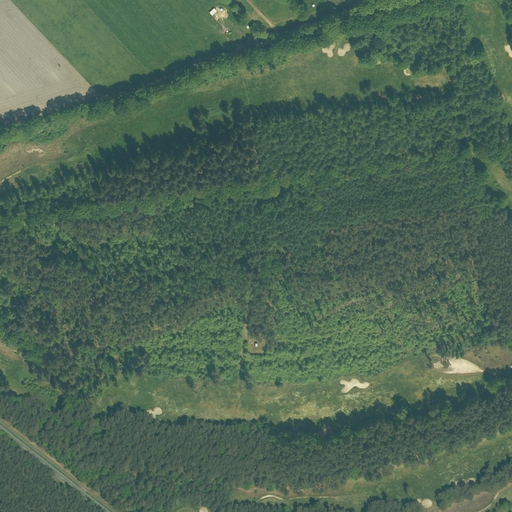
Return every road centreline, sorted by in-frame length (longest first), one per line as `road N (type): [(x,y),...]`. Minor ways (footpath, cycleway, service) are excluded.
road 1 (track): [(388,0),(0,125)]
road 2 (tertiary): [(0,428),(105,511)]
